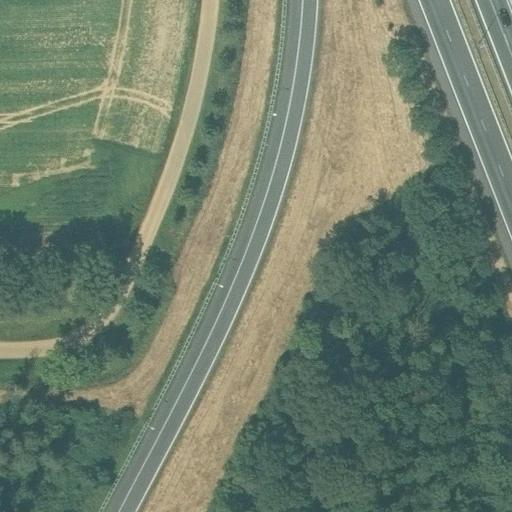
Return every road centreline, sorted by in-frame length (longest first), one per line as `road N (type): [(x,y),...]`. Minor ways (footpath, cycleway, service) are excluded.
road 1 (motorway): [(308,0),(295,114),(251,257),(127,511)]
road 2 (unclassified): [(0,348),(83,345),(121,314),(184,180),(211,86),(223,0)]
road 3 (motorway): [(431,0),(511,206)]
